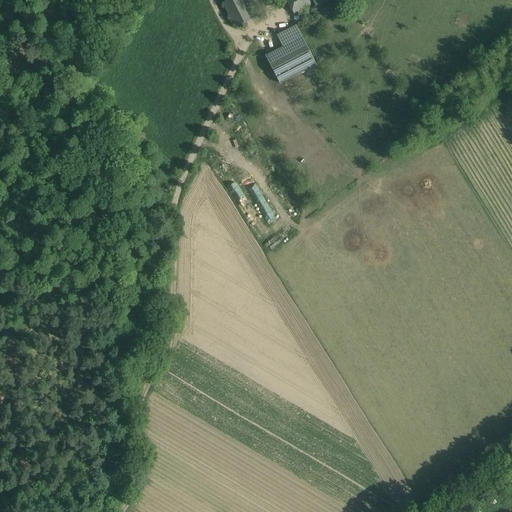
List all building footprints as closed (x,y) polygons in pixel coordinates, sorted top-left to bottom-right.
[(253,19),(243,0),(228,0),(222,3),(235,28),(253,19)] [(288,0),(296,15),(318,4),(320,7),(333,0),(288,0)] [(304,37),(303,38),(298,26),(279,34),(285,47),(267,56),(280,83),(317,65),(304,37)] [(254,226),(263,221),(234,174),(225,180),(254,226)] [(261,216),(279,232),(286,225),(267,208),(261,216)]
